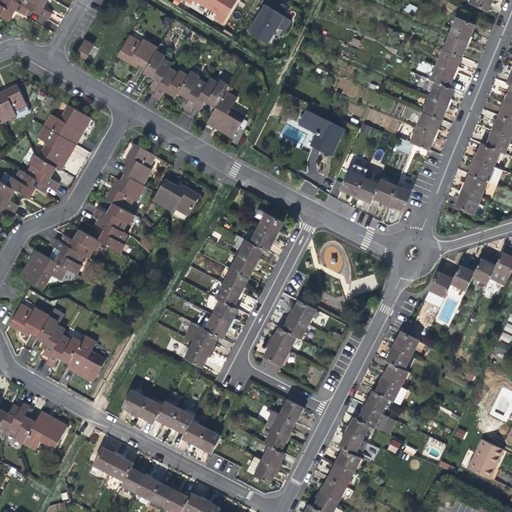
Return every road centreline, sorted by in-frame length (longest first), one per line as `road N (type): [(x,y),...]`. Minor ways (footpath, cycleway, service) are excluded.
road 1 (residential): [(0,356),(17,373),(277,509)]
road 2 (residential): [(314,209),(233,362),(327,412)]
road 3 (residential): [(418,236),(511,15)]
road 4 (residential): [(124,104),(314,209)]
road 5 (residential): [(124,104),(68,203),(17,230),(0,261)]
road 6 (residential): [(327,412),(401,266)]
